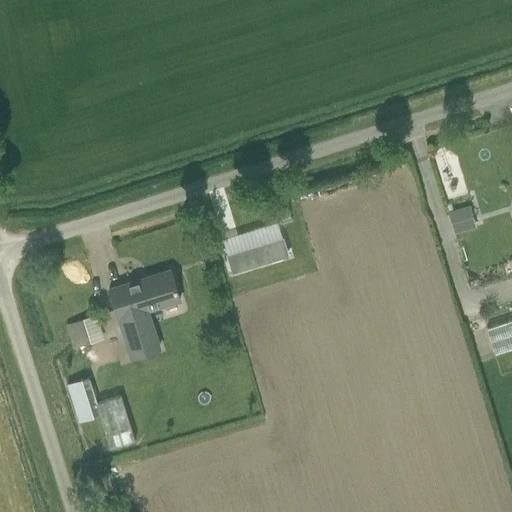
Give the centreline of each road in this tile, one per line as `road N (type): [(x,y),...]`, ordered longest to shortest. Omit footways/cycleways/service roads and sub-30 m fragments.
road 1 (unclassified): [(0,249),(511,92)]
road 2 (unclassified): [(70,511),(0,280)]
